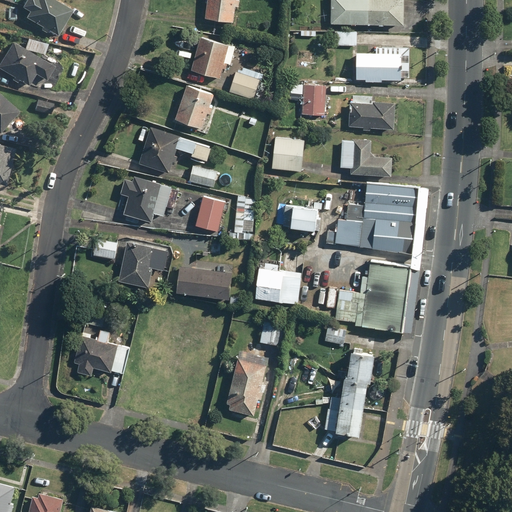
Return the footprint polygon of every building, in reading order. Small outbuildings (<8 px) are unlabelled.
[(74,9),(57,0),(26,0),(22,8),(28,12),(26,17),(59,35),(74,9)] [(210,0),(208,17),(237,21),(240,0),(210,0)] [(333,0),(334,23),(408,23),(408,0),(333,0)] [(334,30),(334,44),(358,44),(359,31),(334,30)] [(59,64),(46,57),(51,47),(30,36),(25,46),(12,39),(0,61),(0,67),(14,75),(12,79),(18,83),(20,80),(31,86),(37,74),(49,80),(59,64)] [(204,36),(194,70),(224,79),(233,44),(204,36)] [(360,52),(359,78),(405,79),(405,53),(360,52)] [(237,70),(230,92),(256,100),(263,78),(237,70)] [(179,119),(204,127),(215,92),(190,84),(179,119)] [(306,84),(304,112),(325,114),(327,85),(306,84)] [(0,133),(22,112),(0,89),(0,133)] [(55,101),(37,98),(34,110),(52,114),(55,101)] [(351,100),(349,127),(394,129),(395,102),(351,100)] [(154,126),(142,162),(172,172),(184,137),(154,126)] [(304,141),(275,137),(272,168),(301,171),(304,141)] [(373,140),(353,139),(350,174),(390,177),(392,158),(371,156),(373,140)] [(0,182),(10,185),(17,147),(0,143),(0,182)] [(195,165),(192,181),(216,186),(220,171),(195,165)] [(138,177),(128,212),(155,219),(165,185),(138,177)] [(336,244),(413,253),(419,190),(365,185),(363,204),(346,202),(345,219),(338,218),(336,244)] [(240,195),(238,219),(232,219),(231,229),(237,229),(236,232),(229,232),(229,236),(240,237),(241,230),(254,231),(258,197),(240,195)] [(209,197),(198,227),(216,233),(227,203),(209,197)] [(293,206),(291,228),(314,231),(316,209),(293,206)] [(118,258),(120,240),(98,237),(96,255),(118,258)] [(305,247),(260,241),(257,266),(302,271),(305,247)] [(131,242),(122,279),(147,285),(156,248),(131,242)] [(340,290),(335,319),(401,330),(411,268),(371,261),(365,293),(340,290)] [(182,266),(179,292),(232,298),(235,272),(182,266)] [(259,268),(255,299),(298,304),(302,273),(259,268)] [(140,333),(172,340),(180,303),(148,296),(140,333)] [(185,343),(216,350),(225,313),(193,306),(185,343)] [(259,309),(238,306),(237,317),(258,319),(259,309)] [(267,320),(263,340),(284,344),(287,324),(267,320)] [(119,340),(82,334),(77,362),(114,369),(119,340)] [(326,427),(364,432),(378,350),(355,349),(354,370),(340,369),(340,379),(346,379),(346,395),(331,395),(326,427)] [(230,407),(260,413),(271,359),(241,353),(230,407)] [(121,402),(153,409),(161,371),(130,365),(121,402)] [(166,412),(198,419),(206,381),(174,375),(166,412)] [(0,480),(0,511),(10,511),(17,485),(0,480)] [(61,511),(65,494),(40,489),(39,494),(34,493),(29,511),(61,511)]
